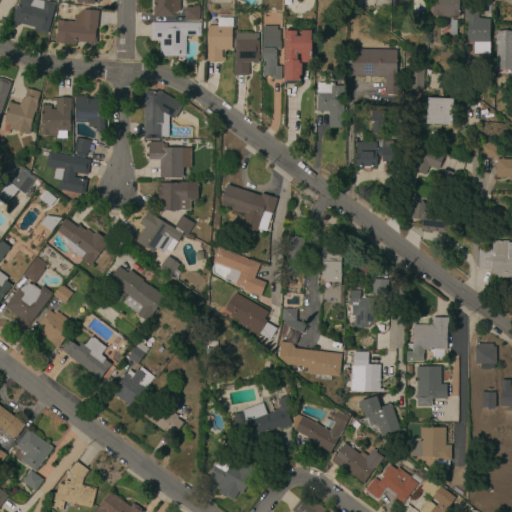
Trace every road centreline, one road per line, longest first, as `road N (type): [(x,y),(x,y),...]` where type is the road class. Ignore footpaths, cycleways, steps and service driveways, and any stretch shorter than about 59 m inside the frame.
road 1 (residential): [(511,330),(183,87),(121,74)]
road 2 (residential): [(203,511),(0,358)]
road 3 (residential): [(121,74),(28,61),(0,44)]
road 4 (residential): [(356,511),(304,475),(275,490),(259,511)]
